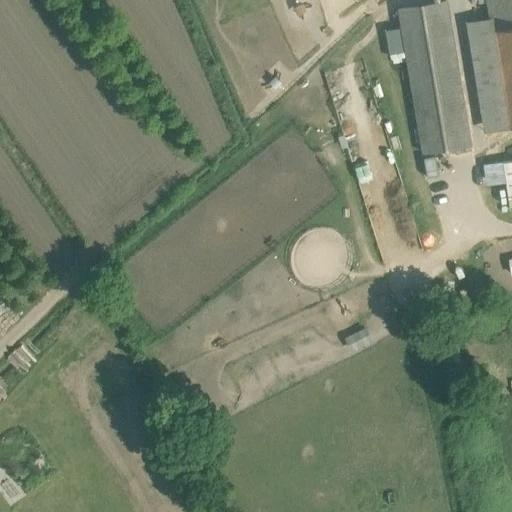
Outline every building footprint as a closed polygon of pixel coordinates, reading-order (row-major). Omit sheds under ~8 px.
[(412,0),(403,0),(395,1),(422,154),(472,147),(447,1),(414,6),(412,0)] [(511,0),(484,0),(488,19),(505,129),(511,127),(511,0)] [(378,185),(370,149),(350,154),(358,190),(378,185)] [(434,158),(424,160),(427,178),(438,176),(434,158)] [(511,159),(503,161),(510,208),(511,208),(511,159)]
